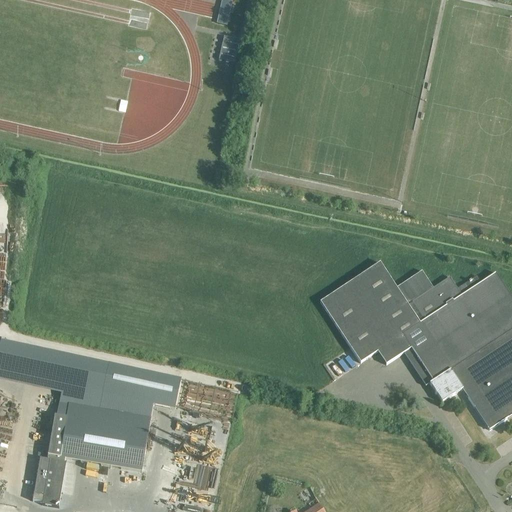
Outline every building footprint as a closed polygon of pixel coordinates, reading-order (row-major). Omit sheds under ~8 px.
[(232,2),(223,0),(221,0),(216,23),(226,26),(232,2)] [(220,52),(218,60),(228,62),(234,64),(239,41),(224,37),(223,41),(222,46),(221,49),(220,52)] [(121,101),(118,112),(124,113),(125,113),(127,103),(126,102),(121,101)] [(0,212),(9,212),(8,189),(0,189),(0,212)] [(380,264),(320,303),(349,348),(360,364),(377,353),(386,366),(411,349),(433,382),(429,384),(442,404),(455,395),(462,390),(489,431),(511,416),(511,299),(495,274),(478,286),(476,282),(478,280),(476,277),(457,290),(449,278),(433,289),(421,272),(396,289),(380,264)] [(55,417),(47,455),(66,459),(141,473),(154,405),(160,377),(69,357),(61,394),(59,404),(56,417),(55,417)] [(39,449),(37,459),(40,460),(46,461),(47,455),(43,454),(44,450),(39,449)] [(40,460),(32,502),(42,504),(42,506),(58,509),(66,465),(65,464),(66,459),(47,455),(46,461),(40,460)] [(424,490),(435,511),(466,511),(448,478),(424,490)] [(220,489),(215,511),(241,511),(245,494),(220,489)]
